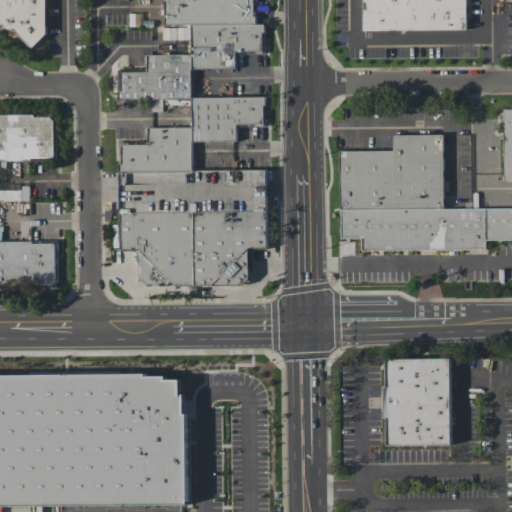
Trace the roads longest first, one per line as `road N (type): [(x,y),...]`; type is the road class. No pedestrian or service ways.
road 1 (residential): [(93,325),(86,88),(0,87)]
road 2 (tertiary): [(303,0),(306,265)]
road 3 (residential): [(303,85),(511,82)]
road 4 (tertiary): [(316,511),(315,358),(306,321)]
road 5 (tertiary): [(306,321),(293,361),(296,491)]
road 6 (secondary): [(306,321),(173,324)]
